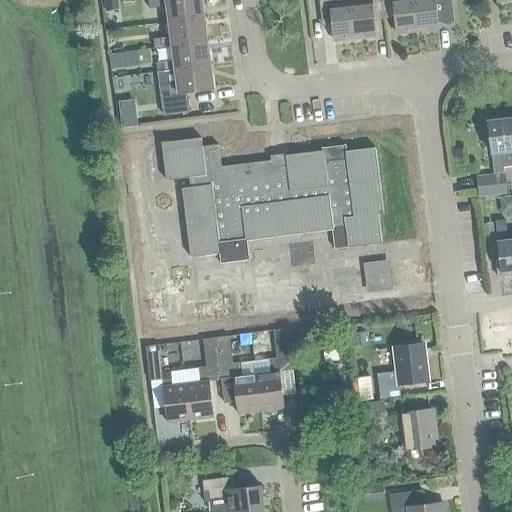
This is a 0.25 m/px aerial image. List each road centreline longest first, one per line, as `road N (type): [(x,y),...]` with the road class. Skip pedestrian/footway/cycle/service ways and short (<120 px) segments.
road 1 (residential): [(480,511),(427,73)]
road 2 (residential): [(255,63),(285,298)]
road 3 (residential): [(255,63),(266,83),(288,89),(427,73)]
